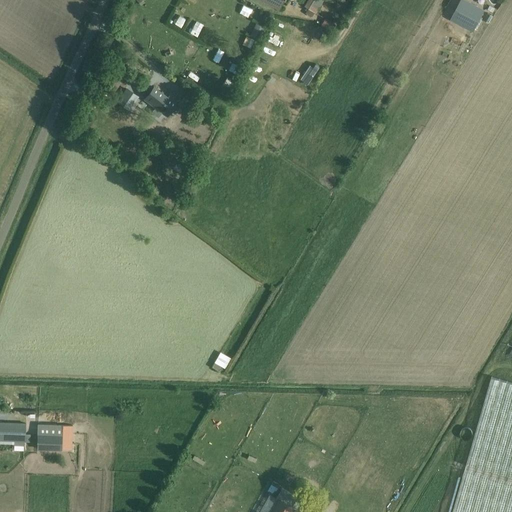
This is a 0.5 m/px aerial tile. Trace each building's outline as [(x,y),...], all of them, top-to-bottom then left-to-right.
[(186,0),(184,7),(193,10),(196,2),(191,0),(186,0)] [(311,0),(306,9),(315,14),(322,0),(311,0)] [(465,0),(461,0),(451,20),(473,31),(484,10),(465,0)] [(171,29),(180,34),(186,25),(177,19),(171,29)] [(106,60),(98,69),(122,88),(129,78),(106,60)] [(295,60),(293,65),(307,70),(309,65),(295,60)] [(288,67),(287,71),(302,75),(303,71),(288,67)] [(202,91),(206,81),(196,77),(192,86),(202,91)] [(253,78),(250,81),(258,86),(261,83),(253,78)] [(154,87),(144,99),(167,116),(178,102),(169,95),(168,98),(154,87)] [(128,109),(136,99),(137,96),(127,89),(118,102),(128,109)] [(511,511),(511,382),(491,377),(452,511),(511,511)] [(0,440),(25,442),(26,424),(0,422),(0,440)] [(72,450),(72,424),(38,423),(37,449),(72,450)] [(276,498),(278,499),(270,511),(289,511),(293,507),(292,507),(297,498),(282,488),(276,498)]
